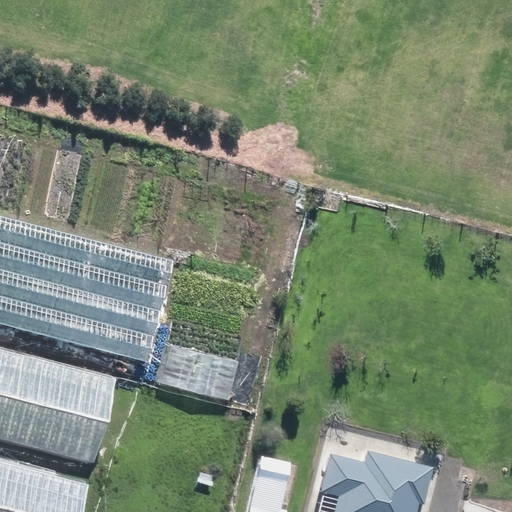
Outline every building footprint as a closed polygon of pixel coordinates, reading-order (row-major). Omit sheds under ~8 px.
[(0,326),(138,362),(165,259),(0,217),(0,326)] [(0,441),(81,463),(104,378),(0,350),(0,441)] [(423,501),(433,463),(367,447),(364,460),(329,451),(320,489),(338,493),(332,511),(416,511),(419,500),(423,501)] [(234,511),(269,511),(270,508),(265,507),(275,460),(246,454),(234,511)] [(186,494),(205,501),(216,469),(197,462),(186,494)] [(0,511),(68,511),(76,483),(0,463),(0,511)] [(452,475),(462,477),(464,469),(454,466),(452,475)]
